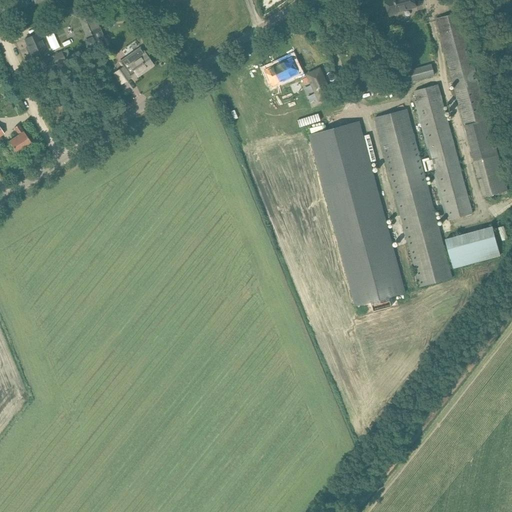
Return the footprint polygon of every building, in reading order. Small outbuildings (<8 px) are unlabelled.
[(385,0),(388,9),(389,14),(416,7),(414,0),(385,0)] [(436,19),(465,126),(484,197),(508,192),(460,12),(436,19)] [(39,33),(24,39),(32,59),(49,51),(46,41),(43,42),(39,33)] [(124,66),(114,73),(121,83),(132,76),(131,76),(135,73),(137,76),(153,65),(144,52),(141,48),(134,53),(121,62),(124,66)] [(39,62),(44,71),(65,61),(70,59),(66,50),(62,52),(39,62)] [(292,57),(264,70),(272,86),(299,73),(292,57)] [(400,72),(404,84),(435,76),(432,64),(400,72)] [(320,69),(307,75),(320,100),(332,95),(320,69)] [(302,87),(308,101),(316,98),(310,84),(302,87)] [(473,214),(438,86),(414,92),(449,221),(473,214)] [(374,117),(419,287),(453,278),(408,108),(374,117)] [(310,135),(320,173),(355,306),(405,293),(359,122),(310,135)] [(20,135),(9,142),(17,154),(32,144),(23,131),(23,132),(19,125),(15,127),(20,135)] [(501,256),(493,226),(445,239),(453,269),(501,256)]
